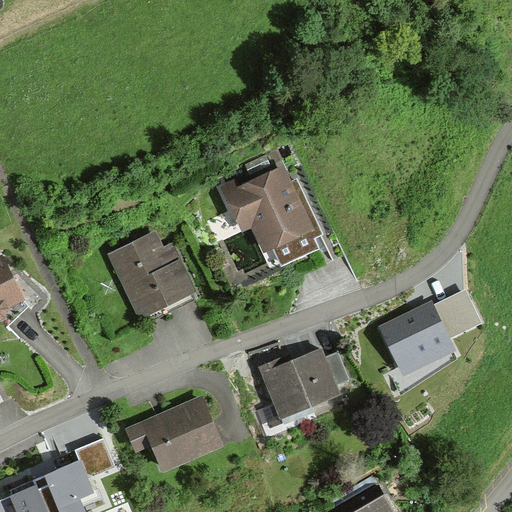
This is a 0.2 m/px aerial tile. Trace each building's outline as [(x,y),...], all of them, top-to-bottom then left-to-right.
[(265,250),(306,230),(277,170),(237,189),(234,182),(220,188),(239,228),(251,222),(265,250)] [(150,311),(189,292),(175,262),(173,264),(165,247),(158,251),(150,235),(110,255),(133,302),(143,297),(150,311)] [(0,324),(4,328),(27,307),(18,298),(0,262),(0,324)] [(452,352),(430,305),(382,328),(403,374),(452,352)] [(346,380),(335,352),(321,358),(318,351),(285,365),(282,359),(259,368),(277,411),(305,400),(307,405),(335,393),(332,386),(346,380)] [(185,450),(216,437),(200,401),(142,426),(160,468),(188,456),(185,450)] [(77,461),(55,471),(57,476),(14,495),(21,511),(82,511),(80,507),(99,499),(95,490),(90,492),(77,461)] [(391,511),(378,488),(335,511),(391,511)]
